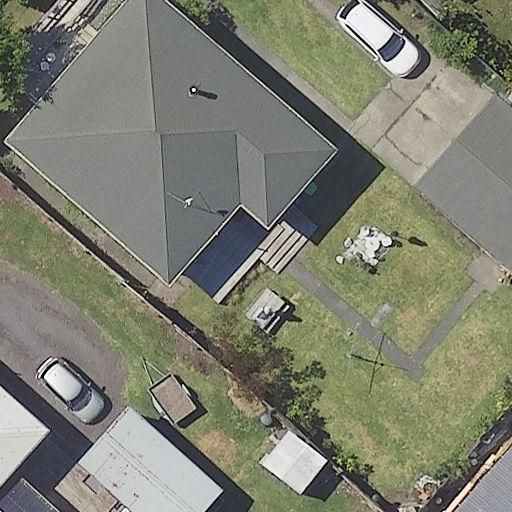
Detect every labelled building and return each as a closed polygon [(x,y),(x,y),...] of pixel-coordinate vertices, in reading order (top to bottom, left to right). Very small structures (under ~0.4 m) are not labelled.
[(164,0),(141,0),(13,149),(183,295),(249,219),(274,241),(347,157),(164,0)] [(511,104),(504,98),(419,191),(511,274),(511,104)] [(0,500),(60,431),(0,379),(0,500)] [(211,511),(229,492),(135,410),(80,473),(124,511),(211,511)] [(332,468),(293,434),(263,468),(303,502),(332,468)] [(511,511),(511,456),(463,511),(511,511)]
